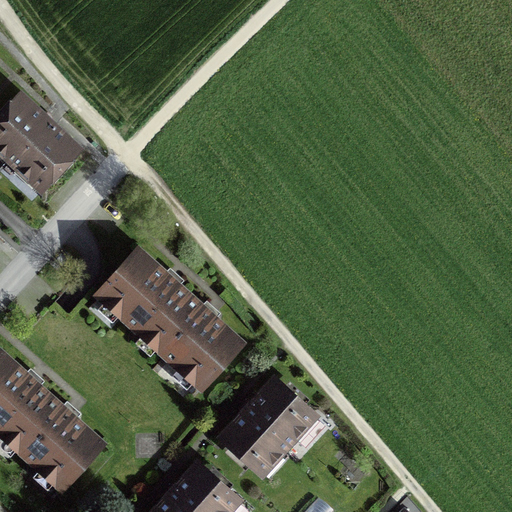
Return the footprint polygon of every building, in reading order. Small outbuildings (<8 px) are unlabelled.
[(0,153),(27,179),(33,179),(42,188),(77,150),(48,124),(20,97),(0,117),(0,153)] [(170,283),(138,253),(98,297),(148,342),(198,387),(238,344),(210,318),(188,298),(170,283)] [(29,382),(0,355),(0,434),(9,442),(59,488),(98,444),(69,417),(48,399),(29,382)] [(322,409),(275,366),(242,402),(215,432),(263,475),(265,473),(271,478),(291,456),(285,450),(295,440),(303,448),(326,422),(317,414),(322,409)] [(172,492),(153,511),(243,511),(245,510),(234,500),(196,465),(172,492)] [(332,511),(333,511),(320,499),(308,511),(332,511)] [(414,511),(405,503),(396,511),(414,511)]
